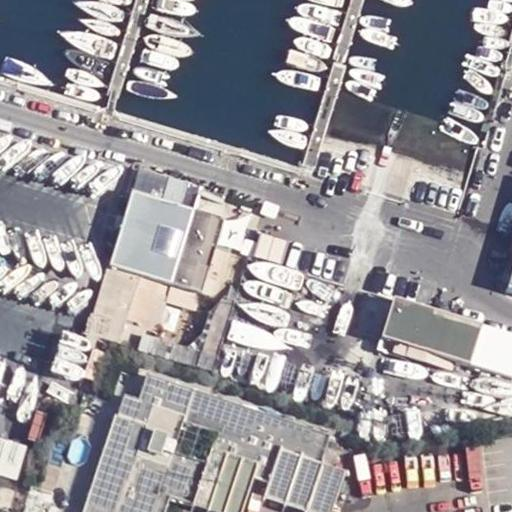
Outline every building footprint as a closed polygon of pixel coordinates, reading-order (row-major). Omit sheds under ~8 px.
[(139,170),(131,194),(193,212),(201,188),(139,170)] [(193,212),(131,194),(111,268),(141,277),(171,287),(200,295),(215,250),(224,221),(193,212)] [(215,250),(200,295),(210,298),(217,292),(228,254),(215,250)] [(141,277),(111,268),(89,334),(99,338),(120,344),(141,277)] [(171,287),(141,277),(120,344),(136,350),(140,338),(144,327),(156,331),(171,287)] [(482,328),(394,301),(381,342),(469,370),(482,328)] [(140,338),(136,350),(214,376),(234,305),(223,302),(218,307),(201,356),(140,338)] [(511,337),(482,328),(469,370),(511,382),(511,337)] [(215,406),(147,381),(140,404),(125,399),(119,419),(116,418),(85,511),(167,511),(171,501),(204,511),(245,511),(256,481),(270,486),(265,501),(298,511),(331,511),(343,476),(321,470),(332,439),(238,408),(215,406)] [(0,474),(15,479),(24,449),(0,441),(0,474)] [(0,507),(15,511),(26,511),(31,497),(0,487),(0,507)]
